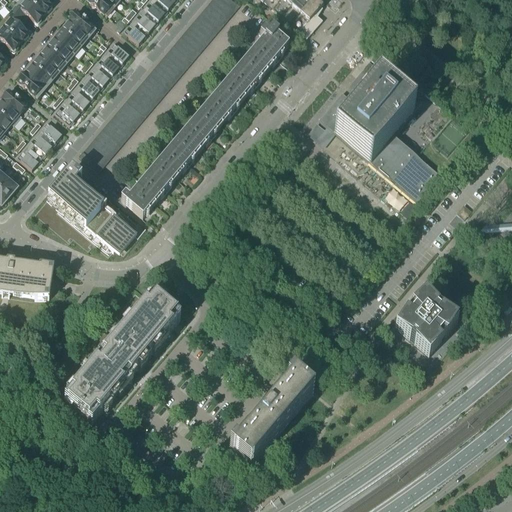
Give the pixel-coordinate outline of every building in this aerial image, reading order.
[(23,0),(23,1),(44,18),(46,15),(48,15),(52,10),(52,8),(50,7),(49,7),(46,4),(43,1),(43,0),(23,0)] [(114,11),(100,0),(87,0),(87,1),(87,2),(86,3),(92,9),(97,13),(101,16),(104,19),(104,18),(107,19),(113,13),(114,11)] [(100,0),(114,11),(121,3),(117,0),(100,0)] [(153,0),(153,1),(168,13),(178,1),(176,0),(160,0),(159,0),(153,0)] [(218,0),(213,0),(212,2),(221,10),(225,6),(218,0)] [(267,0),(263,5),(272,12),(282,0),(267,0)] [(282,0),(272,12),(281,20),(292,7),(283,0),(282,0)] [(298,0),(292,7),(301,15),(313,1),(312,1),(310,0),(298,0)] [(12,14),(23,24),(24,23),(27,19),(31,23),(34,25),(34,26),(36,27),(38,27),(41,23),(41,21),(44,18),(23,1),(12,14)] [(145,10),(143,12),(158,24),(159,25),(168,13),(153,1),(149,6),(153,9),(150,12),(146,9),(145,10)] [(229,1),(225,6),(235,14),(239,9),(229,1)] [(313,1),(301,15),(317,29),(321,24),(316,19),(321,11),(320,11),(322,9),(322,8),(321,9),(313,2),(313,1)] [(212,2),(208,7),(217,15),(221,10),(212,2)] [(225,6),(221,10),(231,18),(235,14),(225,6)] [(208,7),(204,11),(213,19),(217,15),(208,7)] [(281,20),(289,28),(301,15),(292,7),(281,20)] [(221,10),(217,15),(227,23),(231,18),(221,10)] [(136,20),(133,23),(149,36),(151,33),(158,24),(143,12),(143,11),(139,17),(143,20),(140,24),(136,21),(136,20)] [(204,11),(200,16),(209,24),(213,19),(204,11)] [(12,14),(0,27),(0,28),(21,45),(23,42),(25,42),(29,38),(29,36),(27,34),(26,34),(25,34),(24,33),(23,32),(19,29),(22,25),(23,25),(23,24),(12,14)] [(69,23),(68,24),(88,41),(89,40),(95,33),(93,31),(94,30),(87,24),(83,20),(82,20),(76,15),(75,16),(73,16),(69,22),(69,23)] [(217,15),(213,19),(223,28),(227,23),(217,15)] [(301,15),(289,28),(306,42),(317,29),(301,15)] [(129,16),(125,21),(129,24),(133,19),(129,16)] [(200,16),(196,21),(206,29),(209,24),(200,16)] [(213,19),(209,24),(219,32),(223,28),(213,19)] [(196,21),(192,25),(202,33),(206,29),(196,21)] [(126,32),(123,35),(138,48),(149,36),(133,23),(132,24),(129,28),(129,29),(133,32),(130,35),(126,32),(127,32),(126,32)] [(62,32),(61,33),(81,50),(88,41),(68,24),(65,27),(64,28),(62,30),(62,32)] [(209,24),(206,29),(215,37),(219,32),(209,24)] [(192,25),(188,30),(198,38),(202,33),(192,25)] [(0,51),(1,51),(0,51),(4,47),(7,50),(11,53),(10,53),(11,54),(13,55),(15,55),(18,50),(18,48),(21,45),(0,28),(0,51)] [(206,29),(202,33),(211,41),(215,37),(206,29)] [(188,30),(184,35),(194,43),(198,38),(188,30)] [(265,42),(260,48),(277,63),(288,49),(288,50),(289,49),(282,43),(282,44),(277,40),(279,38),(272,32),(269,36),(265,33),(264,33),(264,34),(261,38),(261,37),(260,38),(265,42)] [(55,39),(53,42),(73,59),(81,50),(61,33),(60,34),(58,34),(56,37),(56,38),(55,39)] [(202,33),(198,38),(207,46),(211,41),(202,33)] [(184,35),(180,39),(190,47),(194,43),(184,35)] [(198,38),(194,43),(203,51),(207,46),(198,38)] [(180,39),(176,44),(186,52),(190,47),(180,39)] [(47,49),(46,50),(66,67),(73,59),(53,42),(50,45),(49,45),(47,47),(47,49)] [(194,43),(190,47),(200,55),(203,51),(194,43)] [(176,44),(172,48),(182,57),(186,52),(176,44)] [(108,54),(103,59),(118,72),(129,60),(113,47),(110,50),(111,51),(114,54),(111,57),(108,54)] [(190,47),(186,52),(196,60),(200,55),(190,47)] [(172,48),(169,53),(178,61),(182,57),(172,48)] [(260,48),(249,61),(266,76),(277,63),(260,48)] [(42,55),(39,59),(59,76),(66,67),(46,50),(45,51),(44,51),(42,54),(42,55)] [(186,52),(182,57),(192,65),(196,60),(186,52)] [(169,53),(165,58),(174,66),(178,61),(169,53)] [(182,57),(178,61),(188,69),(192,65),(182,57)] [(165,58),(161,62),(170,70),(174,66),(165,58)] [(32,66),(31,68),(51,85),(52,85),(59,76),(39,59),(38,60),(36,62),(34,62),(32,65),(32,66)] [(98,65),(93,70),(109,83),(118,72),(103,59),(100,62),(101,62),(104,65),(102,69),(98,66),(98,65)] [(178,61),(174,66),(184,74),(188,69),(178,61)] [(249,61),(238,75),(255,89),(266,76),(249,61)] [(161,62),(157,67),(166,75),(170,70),(161,62)] [(174,66),(170,70),(180,79),(184,74),(174,66)] [(89,71),(86,69),(84,67),(80,72),(85,76),(89,71)] [(157,67),(153,72),(163,80),(166,75),(157,67)] [(27,73),(24,76),(44,93),(51,85),(31,68),(30,69),(29,69),(27,71),(27,73)] [(88,77),(84,82),(99,95),(109,83),(93,70),(91,74),(95,77),(92,80),(88,77)] [(170,70),(166,75),(176,83),(180,79),(170,70)] [(153,72),(149,76),(159,84),(163,80),(153,72)] [(166,75),(163,80),(172,88),(176,83),(166,75)] [(238,75),(226,88),(243,102),(255,89),(238,75)] [(44,93),(24,76),(23,77),(22,77),(17,83),(17,84),(16,85),(23,91),(27,95),(28,95),(34,100),(35,99),(37,101),(43,94),(44,93)] [(149,76),(145,81),(155,89),(159,84),(149,76)] [(163,80),(159,84),(168,92),(172,88),(163,80)] [(145,81),(141,85),(151,94),(155,89),(145,81)] [(78,88),(74,94),(89,106),(99,95),(84,82),(81,85),(81,86),(81,85),(85,88),(82,92),(78,89),(79,89),(78,88)] [(414,114),(379,83),(358,108),(342,95),(319,123),(334,136),(336,137),(370,166),(419,207),(442,180),(393,138),(414,114)] [(159,84),(155,89),(164,97),(168,92),(159,84)] [(141,85),(137,90),(147,98),(151,94),(141,85)] [(226,88),(215,101),(232,115),(243,102),(226,88)] [(155,89),(151,94),(160,102),(164,97),(155,89)] [(137,90),(133,95),(143,103),(147,98),(137,90)] [(2,102),(1,103),(19,118),(27,109),(20,104),(20,103),(16,99),(15,100),(9,94),(8,96),(6,96),(2,101),(2,102)] [(65,104),(64,105),(79,118),(89,106),(74,94),(71,97),(72,97),(75,100),(72,103),(69,100),(68,100),(65,104)] [(151,94),(147,98),(156,106),(160,102),(151,94)] [(133,95),(129,99),(139,107),(143,103),(133,95)] [(147,98),(143,103),(153,111),(156,106),(147,98)] [(129,99),(126,104),(135,112),(139,107),(129,99)] [(215,101),(204,114),(221,128),(232,115),(215,101)] [(0,117),(12,127),(11,127),(14,129),(22,120),(19,118),(1,103),(0,104),(0,117)] [(143,103),(139,107),(149,116),(153,111),(143,103)] [(126,104),(122,109),(131,117),(135,112),(126,104)] [(58,112),(54,117),(69,130),(79,118),(64,105),(61,108),(62,109),(65,112),(62,115),(59,112),(58,112)] [(139,107),(135,112),(145,120),(149,116),(139,107)] [(122,109),(118,113),(127,121),(131,117),(122,109)] [(135,112),(131,117),(141,125),(145,120),(135,112)] [(118,113),(114,118),(123,126),(127,121),(118,113)] [(204,114),(193,127),(210,141),(221,128),(204,114)] [(0,132),(4,136),(11,127),(12,127),(0,117),(0,132)] [(131,117),(127,121),(137,129),(141,125),(131,117)] [(114,118),(110,122),(119,131),(123,126),(114,118)] [(127,121),(123,126),(133,134),(137,129),(127,121)] [(110,122),(106,127),(116,135),(119,131),(110,122)] [(324,151),(336,137),(334,136),(319,123),(308,137),(324,151)] [(40,133),(36,138),(51,151),(55,147),(61,139),(59,137),(46,126),(43,130),(44,130),(47,133),(44,136),(41,133),(40,133)] [(123,126),(119,131),(129,139),(133,134),(123,126)] [(106,127),(102,132),(112,140),(116,135),(106,127)] [(193,127),(182,140),(199,155),(210,141),(193,127)] [(119,131),(116,135),(125,143),(129,139),(119,131)] [(102,132),(98,136),(108,144),(112,140),(102,132)] [(116,135),(112,140),(121,148),(125,143),(116,135)] [(98,136),(94,141),(104,149),(108,144),(98,136)] [(31,144),(26,150),(42,162),(51,151),(36,138),(33,141),(34,142),(37,145),(35,148),(31,145),(31,144)] [(112,140),(108,144),(117,153),(121,148),(112,140)] [(182,140),(171,153),(188,168),(199,155),(182,140)] [(94,141),(90,146),(100,154),(104,149),(94,141)] [(108,144),(104,149),(113,157),(117,153),(108,144)] [(90,146),(86,150),(96,158),(100,154),(90,146)] [(104,149),(100,154),(110,162),(113,157),(104,149)] [(19,158),(16,161),(24,168),(31,174),(42,162),(26,150),(22,155),(23,155),(26,158),(23,161),(20,158),(19,158)] [(86,150),(82,155),(92,163),(96,158),(86,150)] [(171,153),(160,166),(177,181),(188,168),(171,153)] [(100,154),(96,158),(106,166),(110,162),(100,154)] [(78,160),(88,168),(92,163),(82,155),(78,160)] [(96,158),(92,163),(102,171),(106,166),(96,158)] [(92,163),(88,168),(97,176),(102,171),(92,163)] [(160,166),(148,180),(165,194),(177,181),(160,166)] [(88,187),(71,172),(65,179),(65,178),(33,215),(67,245),(71,240),(86,253),(92,246),(106,259),(113,250),(122,257),(144,230),(90,185),(88,187)] [(0,174),(0,192),(7,184),(10,180),(2,173),(0,174)] [(7,184),(0,192),(0,211),(1,210),(7,204),(7,203),(11,199),(11,198),(17,192),(16,192),(19,188),(10,180),(7,184)] [(148,180),(137,193),(154,207),(165,194),(148,180)] [(154,207),(137,193),(130,202),(125,198),(121,203),(143,221),(143,220),(154,207)] [(407,219),(414,207),(408,203),(401,215),(407,219)] [(423,214),(427,217),(434,209),(430,206),(423,214)] [(456,216),(463,223),(470,214),(463,208),(456,216)] [(0,295),(2,296),(1,299),(9,301),(9,297),(34,300),(34,303),(39,303),(45,303),(48,302),(51,286),(53,270),(39,268),(38,274),(13,270),(15,261),(7,260),(6,269),(0,267),(0,295)] [(441,299),(443,301),(452,309),(455,305),(444,295),(441,299)] [(135,296),(52,395),(64,405),(65,406),(73,413),(82,420),(90,427),(91,428),(96,423),(102,416),(109,407),(116,398),(130,382),(131,381),(137,374),(143,367),(144,366),(151,357),(165,341),(179,324),(178,322),(176,321),(170,316),(167,313),(165,311),(164,311),(161,308),(153,302),(152,301),(147,306),(135,296)] [(444,341),(457,326),(442,314),(437,310),(423,297),(410,312),(410,313),(409,313),(408,313),(407,313),(407,314),(407,315),(407,316),(407,317),(406,317),(394,331),(409,344),(413,347),(413,348),(428,360),(440,345),(444,341)] [(234,447),(228,454),(239,463),(242,465),(248,470),(276,437),(283,429),(306,402),(311,396),(304,391),(302,389),(291,380),(287,384),(286,386),(288,387),(290,389),(274,409),(269,406),(255,422),(259,426),(238,451),(236,449),(234,447)]
